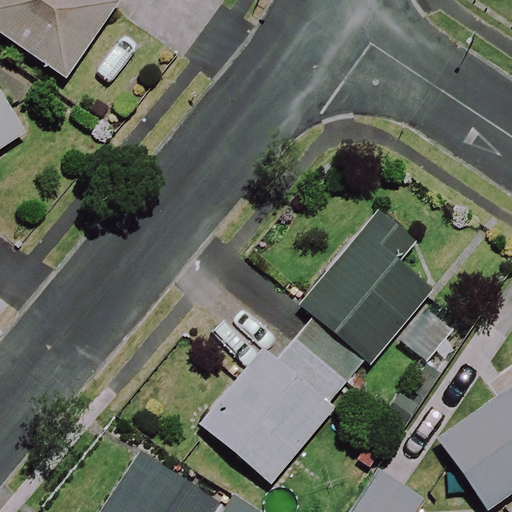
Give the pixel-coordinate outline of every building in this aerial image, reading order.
[(0,0),(0,40),(65,85),(115,11),(98,0),(0,0)] [(0,153),(23,138),(0,103),(0,153)] [(261,353),(198,429),(269,487),(331,411),(326,407),(362,365),(367,369),(428,296),(363,241),(301,313),(309,320),(273,363),(261,353)] [(488,511),(511,495),(511,395),(438,448),(483,511),(488,511)] [(250,511),(229,498),(221,511),(141,459),(107,511),(250,511)] [(417,511),(421,506),(375,476),(351,511),(417,511)]
